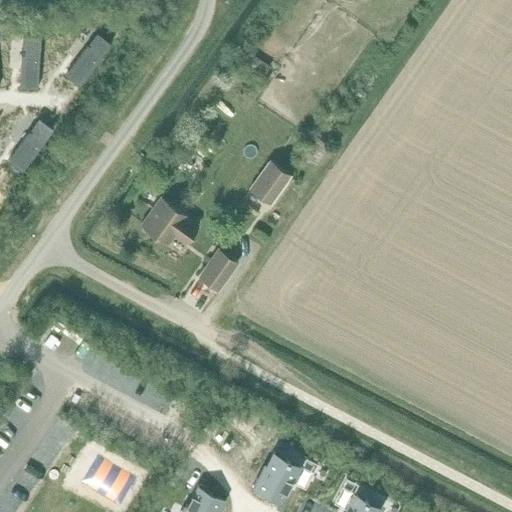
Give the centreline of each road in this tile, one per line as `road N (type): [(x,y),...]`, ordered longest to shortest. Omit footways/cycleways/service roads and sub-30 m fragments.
road 1 (unclassified): [(44,244),(195,32),(206,0)]
road 2 (unclassified): [(195,327),(44,244)]
